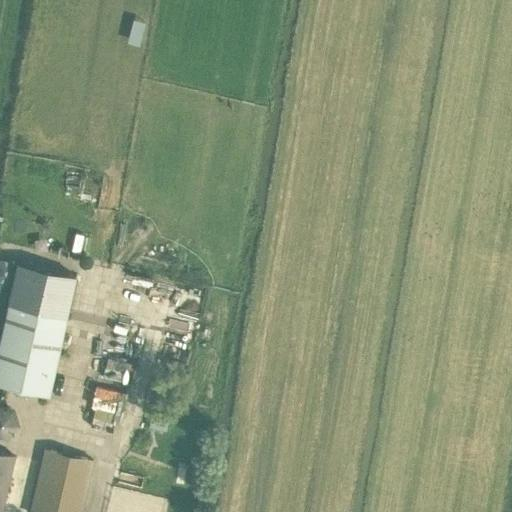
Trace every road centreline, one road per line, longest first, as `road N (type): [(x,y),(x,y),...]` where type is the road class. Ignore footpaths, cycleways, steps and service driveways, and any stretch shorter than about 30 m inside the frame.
road 1 (track): [(229,511),(314,0)]
road 2 (track): [(95,511),(108,451),(65,405),(104,227)]
